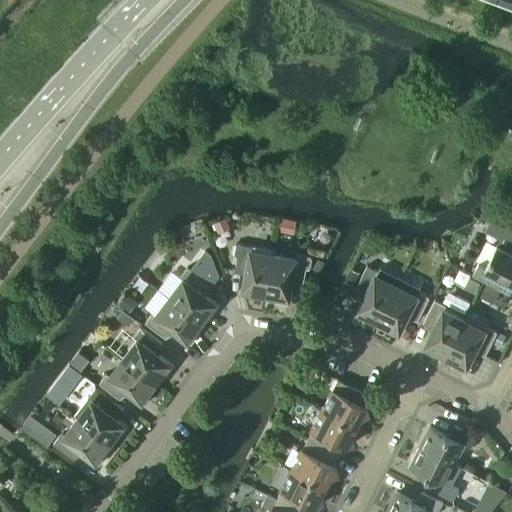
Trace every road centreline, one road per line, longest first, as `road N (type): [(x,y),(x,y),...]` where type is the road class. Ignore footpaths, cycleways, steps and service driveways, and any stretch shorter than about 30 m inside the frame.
road 1 (residential): [(96,511),(243,327),(358,346),(417,377)]
road 2 (secondary): [(0,226),(137,47),(184,0)]
road 3 (secondary): [(152,0),(0,168)]
road 4 (residential): [(345,511),(417,377)]
